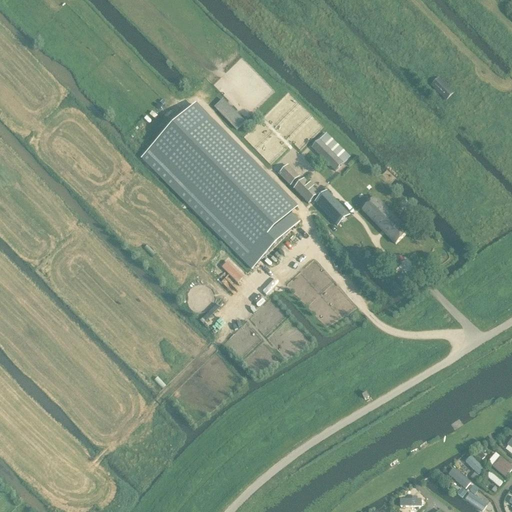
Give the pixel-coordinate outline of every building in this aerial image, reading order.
[(145,157),(142,160),(149,167),(252,270),(300,223),(292,215),(297,209),(209,120),(196,107),(145,157)] [(326,134),(312,149),(335,172),(350,158),(326,134)] [(279,175),(290,187),(300,178),(288,166),(279,175)] [(294,190),(309,205),(319,194),(304,179),(294,190)] [(315,204),(338,228),(350,216),(327,192),(315,204)] [(362,211),(395,245),(408,233),(375,199),(362,211)] [(476,462),(472,457),(460,466),(464,471),(476,462)] [(511,467),(501,457),(492,467),(506,479),(511,471),(511,467)] [(454,470),(448,476),(465,490),(471,484),(454,470)] [(499,488),(503,484),(490,473),(486,477),(499,488)] [(400,500),(400,507),(421,507),(421,500),(417,500),(417,498),(412,498),(412,500),(400,500)] [(475,502),(488,511),(490,511),(493,508),(479,498),(475,502)]
